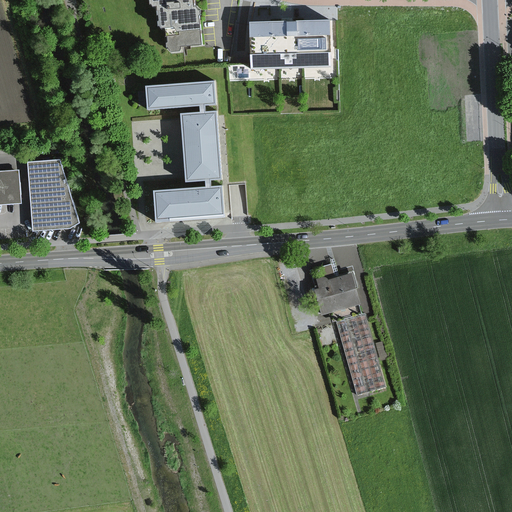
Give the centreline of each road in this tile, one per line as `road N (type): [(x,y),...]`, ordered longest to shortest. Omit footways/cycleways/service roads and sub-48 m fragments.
road 1 (secondary): [(501,220),(0,264)]
road 2 (residential): [(501,220),(490,0)]
